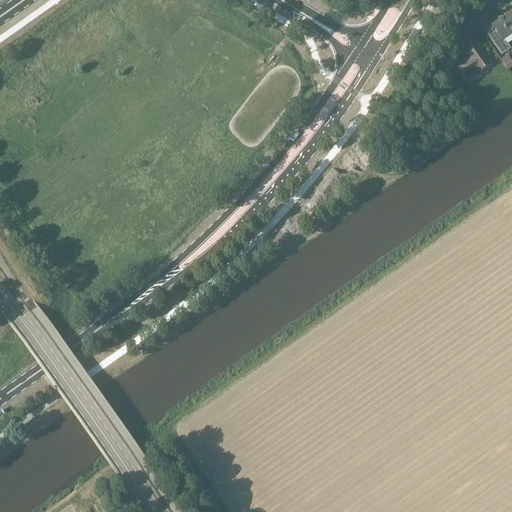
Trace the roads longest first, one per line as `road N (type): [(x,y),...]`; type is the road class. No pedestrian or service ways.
road 1 (primary): [(99,328),(257,210),(376,60)]
road 2 (primary): [(353,56),(223,218),(99,328)]
road 3 (primary): [(135,484),(0,292)]
road 4 (primary): [(0,398),(99,328)]
